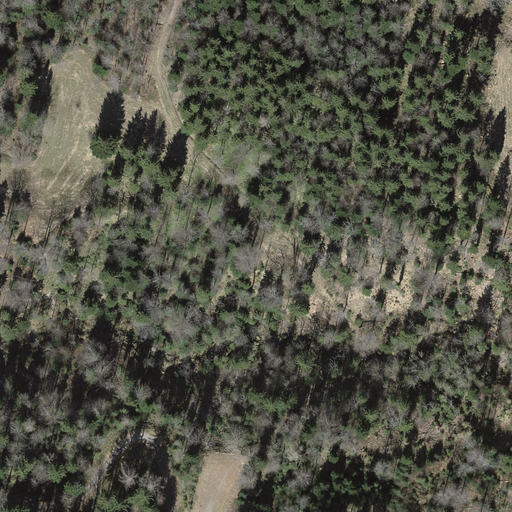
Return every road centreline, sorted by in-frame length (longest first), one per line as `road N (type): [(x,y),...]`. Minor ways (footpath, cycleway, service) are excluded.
road 1 (track): [(0,496),(53,508),(83,500),(130,438),(150,437),(174,511)]
road 2 (track): [(181,131),(159,79),(175,0)]
